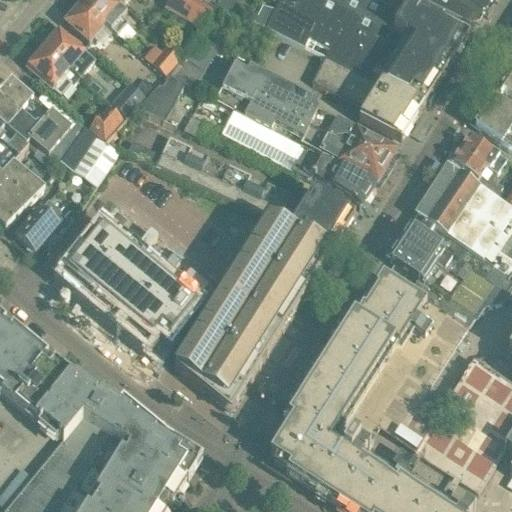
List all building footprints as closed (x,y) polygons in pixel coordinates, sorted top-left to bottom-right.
[(117,40),(127,28),(121,23),(126,17),(120,12),(121,11),(107,0),(89,0),(82,8),(105,29),(117,40)] [(113,0),(123,8),(130,0),(134,0),(144,5),(147,0),(113,0)] [(215,11),(214,10),(198,2),(194,0),(171,0),(164,12),(202,34),(215,11)] [(199,0),(198,2),(214,10),(219,0),(199,0)] [(325,62),(421,111),(425,113),(470,41),(386,0),(300,0),(296,11),(279,9),(266,34),(325,62)] [(414,0),(415,1),(430,9),(433,10),(449,18),(461,24),(464,26),(464,25),(469,28),(479,26),(495,0),(414,0)] [(105,29),(82,8),(66,27),(89,47),(105,29)] [(43,52),(79,83),(95,65),(85,56),(59,34),(57,36),(54,36),(50,41),(50,44),(43,52)] [(218,54),(196,42),(176,70),(198,83),(218,54)] [(165,81),(182,61),(168,49),(151,69),(165,81)] [(29,68),(28,70),(61,99),(71,87),(74,90),(79,83),(43,52),(37,59),(34,60),(29,65),(29,68)] [(103,66),(109,59),(102,52),(96,59),(103,66)] [(406,135),(421,111),(325,62),(312,89),(361,113),(354,123),(399,146),(406,135)] [(357,136),(318,115),(315,104),(237,63),(216,105),(234,115),(271,134),(274,128),(302,143),(301,146),(377,187),(396,156),(357,136)] [(217,68),(212,77),(220,81),(225,72),(217,68)] [(177,72),(172,82),(179,86),(184,76),(177,72)] [(184,76),(179,86),(187,90),(192,81),(184,76)] [(488,112),(475,131),(491,142),(493,144),(508,154),(511,155),(511,76),(509,82),(499,96),(496,100),(493,105),(488,112)] [(135,92),(146,102),(159,88),(148,78),(135,92)] [(192,81),(187,90),(194,94),(199,85),(192,81)] [(62,166),(83,133),(76,127),(69,135),(11,85),(0,97),(0,129),(5,133),(15,142),(26,151),(30,146),(48,161),(58,171),(62,166)] [(199,85),(194,94),(202,98),(207,89),(199,85)] [(159,88),(146,102),(135,114),(164,127),(179,98),(160,89),(159,88)] [(207,89),(202,98),(209,102),(214,93),(207,89)] [(146,102),(135,92),(134,91),(112,115),(125,126),(135,114),(146,102)] [(105,147),(123,126),(108,113),(90,134),(105,147)] [(304,153),(271,134),(234,115),(221,138),(293,175),(306,184),(311,183),(360,214),(375,190),(304,153)] [(0,178),(1,179),(13,168),(28,153),(26,151),(15,142),(5,133),(0,129),(0,178)] [(98,190),(118,159),(97,145),(83,133),(62,166),(76,175),(98,190)] [(485,197),(493,185),(507,165),(470,140),(450,171),(485,197)] [(185,187),(197,161),(189,157),(192,153),(169,142),(161,160),(155,173),(185,187)] [(126,159),(134,163),(140,150),(132,146),(126,159)] [(141,166),(147,153),(140,150),(134,163),(141,166)] [(148,170),(154,157),(147,153),(141,166),(148,170)] [(155,173),(161,160),(154,157),(148,170),(155,173)] [(185,187),(215,201),(229,170),(207,160),(205,165),(197,161),(185,187)] [(1,179),(0,180),(0,228),(5,233),(45,194),(19,172),(13,168),(1,179)] [(244,214),(256,189),(249,185),(251,181),(229,170),(215,201),(244,214)] [(511,216),(502,209),(485,197),(450,171),(417,222),(418,223),(412,233),(446,256),(509,300),(511,294),(511,216)] [(502,192),(493,185),(485,197),(502,209),(508,201),(500,196),(502,192)] [(268,226),(274,229),(288,198),(266,188),(264,192),(256,189),(244,214),(255,219),(257,221),(268,226)] [(502,209),(511,216),(511,195),(508,201),(502,209)] [(274,229),(333,256),(354,222),(314,197),(307,208),(288,199),(289,198),(288,198),(274,229)] [(201,216),(238,245),(253,221),(211,203),(201,216)] [(60,214),(48,205),(40,215),(16,242),(34,257),(71,214),(65,208),(60,214)] [(230,419),(333,256),(274,229),(268,226),(174,373),(230,419)] [(467,335),(474,324),(476,323),(484,312),(504,307),(509,300),(446,256),(412,233),(410,231),(388,266),(394,270),(386,283),(467,335)] [(182,309),(100,241),(98,243),(87,234),(54,273),(127,333),(158,358),(196,312),(186,304),(182,309)] [(467,335),(386,283),(384,282),(314,392),(300,414),(293,425),(322,443),(329,433),(343,411),(347,405),(401,439),(401,438),(467,335)] [(73,381),(0,320),(0,396),(36,426),(37,424),(39,426),(38,428),(41,430),(60,445),(61,444),(63,446),(8,511),(169,511),(198,467),(122,405),(117,411),(101,400),(98,404),(95,402),(97,400),(78,385),(75,383),(74,384),(72,383),(73,381)] [(511,431),(511,390),(474,366),(445,411),(465,424),(454,441),(434,428),(415,458),(478,498),(500,464),(488,456),(506,428),(511,431)] [(349,460),(322,443),(293,425),(269,462),(271,463),(274,471),(337,511),(366,511),(385,483),(381,481),(359,467),(366,457),(373,446),(356,435),(349,446),(346,450),(353,455),(349,460)] [(401,439),(395,447),(417,461),(423,452),(401,438),(401,439)] [(440,511),(397,484),(388,478),(385,483),(366,511),(440,511)]
